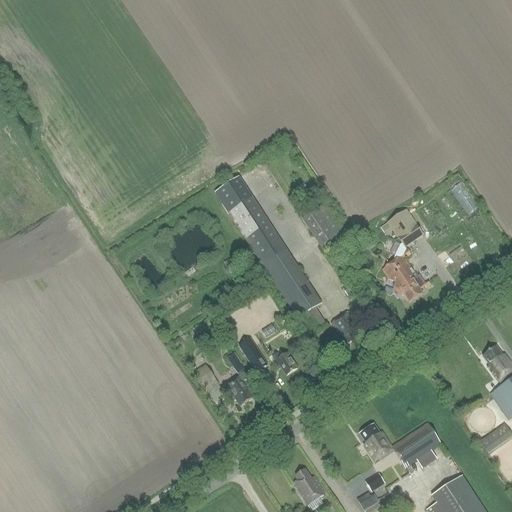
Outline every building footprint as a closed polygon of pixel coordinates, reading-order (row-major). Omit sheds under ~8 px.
[(322,305),(238,178),(214,194),(310,338),(327,327),(315,309),(322,305)] [(302,220),(324,253),(347,238),(325,204),(302,220)] [(397,217),(413,241),(421,235),(406,212),(397,217)] [(382,271),(388,280),(395,282),(393,287),(397,292),(417,279),(404,259),(410,255),(404,247),(413,241),(397,217),(380,229),(386,237),(394,232),(402,244),(401,245),(394,259),(396,262),(382,271)] [(417,279),(397,292),(400,297),(404,295),(410,304),(423,295),(420,290),(425,287),(426,288),(430,285),(428,282),(424,285),(419,278),(417,279)] [(342,289),(348,297),(357,291),(352,283),(342,289)] [(349,345),(361,337),(355,328),(357,326),(348,313),(331,324),(340,337),(342,335),(349,345)] [(251,340),(241,347),(258,373),(268,366),(251,340)] [(511,379),(510,381),(506,377),(511,372),(511,365),(504,355),(503,356),(496,347),(482,357),(489,366),(487,367),(498,383),(501,387),(490,395),(509,422),(511,419),(511,379)] [(230,358),(242,374),(249,369),(237,353),(230,358)] [(286,377),(298,370),(288,355),(281,359),(278,355),(273,359),(280,370),(281,369),(286,377)] [(196,368),(191,360),(186,363),(191,371),(196,368)] [(221,389),(205,366),(193,374),(203,389),(204,388),(209,396),(221,389)] [(241,408),(254,399),(249,391),(250,391),(240,376),(224,387),(232,398),(234,397),(241,408)] [(427,425),(392,448),(382,433),(380,434),(374,425),(360,434),(366,443),(364,445),(375,462),(393,450),(405,468),(417,460),(423,469),(437,460),(432,451),(440,445),(427,425)] [(482,441),(481,442),(489,454),(491,453),(511,437),(511,434),(505,425),(482,441)] [(308,507),(325,495),(313,478),(311,479),(305,471),(296,477),(299,481),(294,484),(299,491),(298,492),(308,507)] [(385,485),(379,475),(365,483),(371,493),(385,485)] [(427,511),(486,511),(464,477),(434,496),(439,503),(427,511)] [(370,498),(368,494),(357,501),(363,511),(379,503),(374,496),(370,498)]
